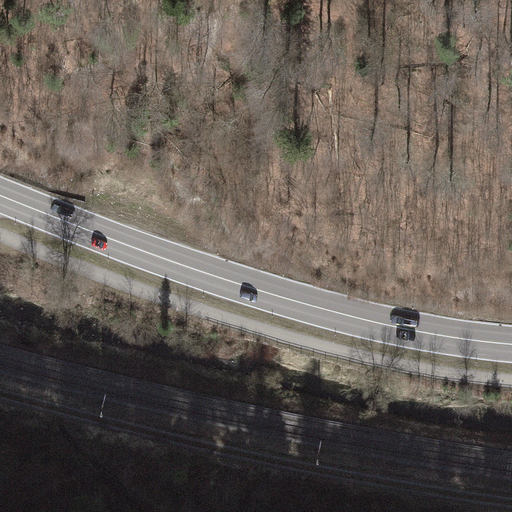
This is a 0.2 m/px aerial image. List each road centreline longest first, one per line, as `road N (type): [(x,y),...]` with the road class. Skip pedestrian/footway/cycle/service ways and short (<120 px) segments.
road 1 (secondary): [(0,196),(317,311),(511,345)]
road 2 (track): [(511,504),(283,467),(0,397)]
